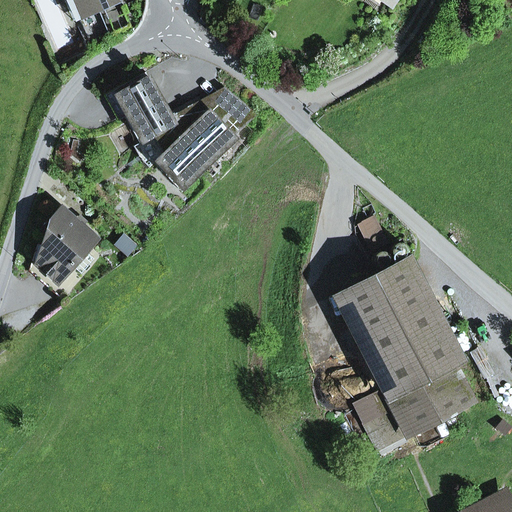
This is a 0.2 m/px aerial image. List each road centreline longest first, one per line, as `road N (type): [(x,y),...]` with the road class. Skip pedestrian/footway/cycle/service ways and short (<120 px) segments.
road 1 (residential): [(0,284),(65,96),(99,64),(176,22)]
road 2 (tertiary): [(286,108),(511,307)]
road 3 (residential): [(286,108),(363,76),(393,53),(429,0)]
road 4 (tertiary): [(176,22),(286,108)]
